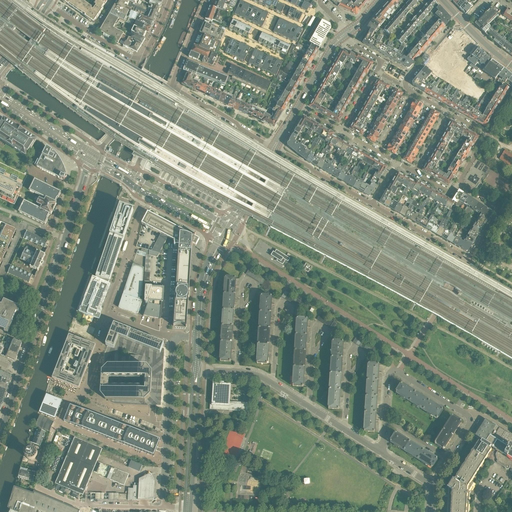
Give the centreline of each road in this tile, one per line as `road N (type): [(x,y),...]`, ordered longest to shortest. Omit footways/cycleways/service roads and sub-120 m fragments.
road 1 (residential): [(173,337),(129,323),(107,306),(146,194)]
road 2 (residential): [(21,372),(80,189)]
road 3 (residential): [(384,419),(387,376),(398,372),(470,418),(447,457)]
road 4 (unclassified): [(173,337),(162,509)]
road 5 (secondary): [(187,510),(196,368)]
road 6 (residential): [(92,510),(39,486),(57,422)]
road 7 (residential): [(168,0),(139,60),(92,33)]
road 8 (unclassified): [(171,85),(273,147)]
